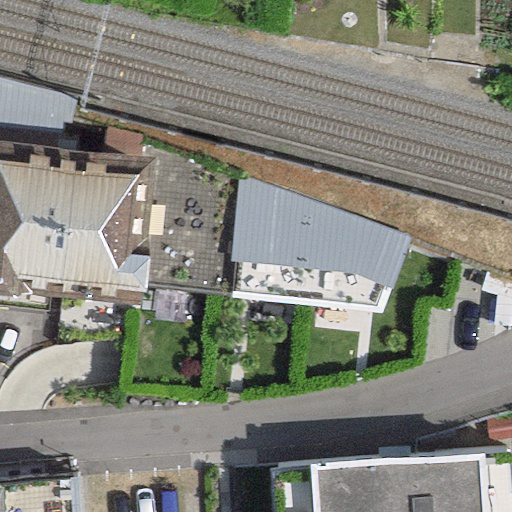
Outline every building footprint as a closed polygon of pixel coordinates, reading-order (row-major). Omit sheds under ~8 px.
[(154,160),(0,151),(0,272),(153,277),(154,160)] [(246,174),(154,160),(153,277),(234,279),(246,174)] [(416,229),(246,174),(234,279),(394,301),(416,229)] [(511,511),(511,446),(274,456),(275,511),(511,511)] [(83,511),(82,466),(11,470),(13,511),(83,511)] [(13,511),(11,470),(0,469),(0,511),(13,511)]
